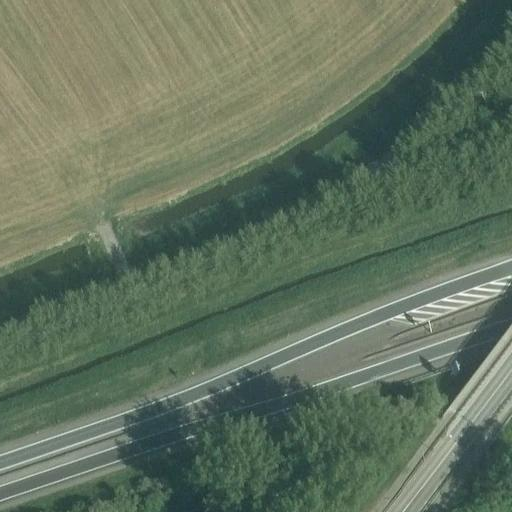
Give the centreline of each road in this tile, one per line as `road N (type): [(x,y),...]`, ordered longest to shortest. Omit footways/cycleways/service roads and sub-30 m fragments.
road 1 (unclassified): [(0,343),(323,206),(433,129),(511,53)]
road 2 (trunk): [(511,272),(0,461)]
road 3 (trunk): [(0,493),(511,329)]
road 4 (tertiary): [(403,511),(511,371)]
